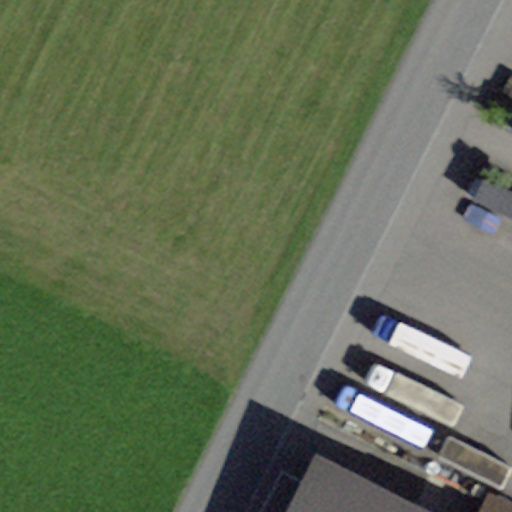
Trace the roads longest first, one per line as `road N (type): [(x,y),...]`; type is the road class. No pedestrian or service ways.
road 1 (unclassified): [(477,0),(212,511)]
road 2 (unknown): [(308,328),(511,458)]
